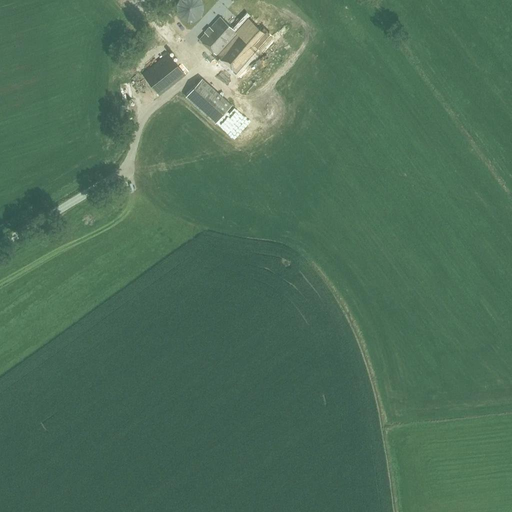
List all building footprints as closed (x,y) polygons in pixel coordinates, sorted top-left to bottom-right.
[(200,10),(200,9),(200,8),(200,7),(200,6),(199,6),(199,5),(199,4),(199,3),(198,3),(198,2),(198,1),(197,1),(197,0),(196,0),(174,0),(174,1),(173,1),(173,2),(173,3),(172,3),(172,4),(172,5),(172,6),(171,6),(171,7),(171,8),(171,9),(171,10),(171,11),(171,12),(171,13),(172,13),(172,14),(172,15),(173,16),(173,17),(174,17),(174,18),(174,19),(175,19),(175,20),(176,20),(176,21),(177,21),(178,21),(178,22),(179,22),(180,22),(180,23),(181,23),(182,23),(183,23),(183,24),(184,24),(185,24),(186,24),(187,24),(188,24),(188,23),(189,23),(190,23),(191,23),(191,22),(192,22),(193,22),(193,21),(194,21),(195,21),(195,20),(196,20),(196,19),(197,19),(197,18),(197,17),(198,17),(198,16),(199,15),(199,14),(199,13),(200,13),(200,12),(200,11),(200,10)] [(221,17),(200,39),(217,55),(238,32),(221,17)] [(238,32),(217,55),(236,73),(257,50),(259,52),(273,38),(265,30),(263,32),(250,19),(238,32)] [(159,95),(185,75),(168,54),(143,74),(159,95)] [(202,79),(185,96),(215,123),(231,105),(202,79)]
